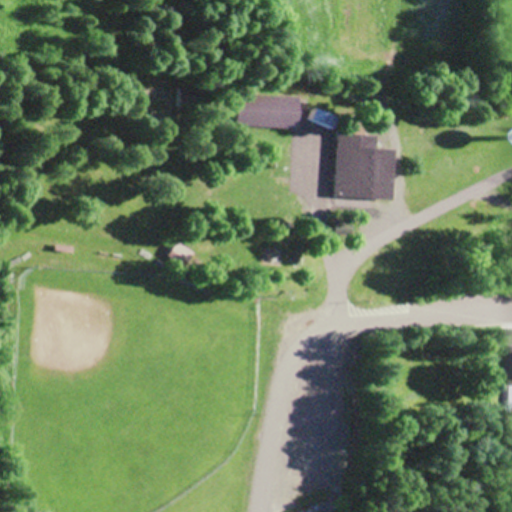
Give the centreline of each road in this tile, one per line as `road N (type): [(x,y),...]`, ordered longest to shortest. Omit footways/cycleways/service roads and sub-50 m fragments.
road 1 (residential): [(511,311),(337,325),(297,346)]
road 2 (residential): [(297,346),(278,389),(256,511)]
